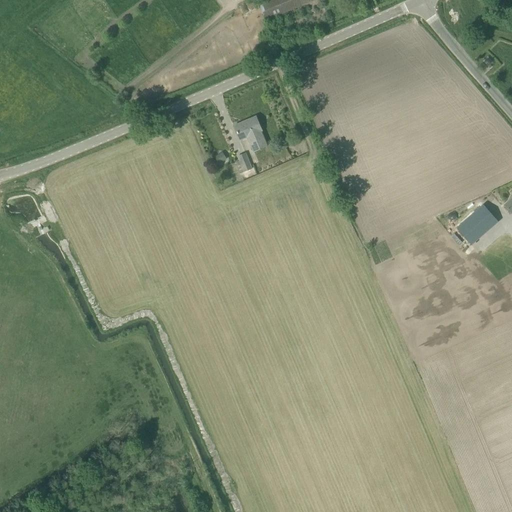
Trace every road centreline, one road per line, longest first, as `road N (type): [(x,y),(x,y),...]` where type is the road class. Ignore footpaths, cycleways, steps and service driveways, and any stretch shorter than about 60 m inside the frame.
road 1 (unclassified): [(0,178),(425,0)]
road 2 (unclassified): [(511,113),(438,30),(425,0)]
